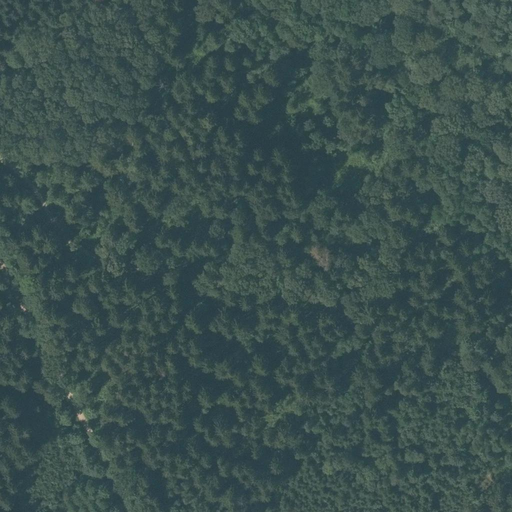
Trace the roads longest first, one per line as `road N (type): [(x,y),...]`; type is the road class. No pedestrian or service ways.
road 1 (track): [(511,404),(392,324),(79,245),(17,166),(0,157)]
road 2 (track): [(131,511),(0,262)]
road 3 (unknown): [(106,0),(0,69)]
